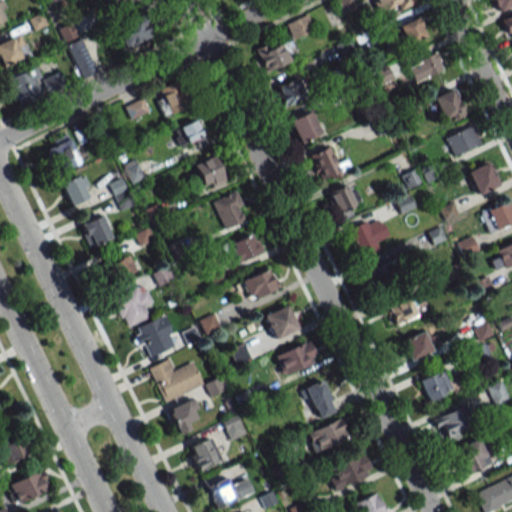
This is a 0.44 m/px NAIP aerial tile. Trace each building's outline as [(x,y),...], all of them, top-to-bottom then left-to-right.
[(0,0),(0,21),(8,18),(0,0)] [(337,0),(344,13),(354,8),(350,0),(337,0)] [(375,0),(383,15),(408,2),(407,0),(375,0)] [(511,0),(490,0),(496,11),(511,3),(511,0)] [(511,13),(500,20),(508,37),(511,34),(511,13)] [(114,28),(126,48),(151,33),(139,14),(114,28)] [(313,29),(306,14),(285,24),(291,39),(313,29)] [(424,35),(415,16),(397,25),(405,43),(424,35)] [(58,28),(63,40),(71,37),(70,33),(72,32),(69,24),(58,28)] [(0,41),(0,63),(26,55),(20,35),(0,41)] [(63,46),(79,78),(95,71),(79,38),(63,46)] [(263,72),(289,60),(286,52),(295,49),(292,43),(286,46),(282,38),(254,50),(263,72)] [(404,66),(412,82),(441,68),(433,52),(404,66)] [(33,79),(39,77),(34,66),(6,77),(17,105),(40,95),(33,79)] [(62,86),(56,72),(41,79),(47,93),(62,86)] [(282,107),(301,98),(292,78),(273,87),(282,107)] [(162,116),(183,105),(171,82),(157,89),(160,97),(154,100),(162,116)] [(443,122),(462,113),(450,88),(431,98),(443,122)] [(123,106),(128,119),(146,110),(141,98),(123,106)] [(319,133),(308,110),(287,120),(298,143),(319,133)] [(202,138),(195,120),(171,129),(178,147),(202,138)] [(478,142),(470,125),(443,137),(451,154),(478,142)] [(45,149),(55,172),(78,162),(67,138),(45,149)] [(344,160),(335,164),(327,146),(307,155),(319,181),(348,168),(344,160)] [(192,163),(201,189),(223,182),(214,155),(192,163)] [(129,183),(142,177),(133,158),(121,164),(129,183)] [(476,194),(496,184),(485,162),(465,172),(476,194)] [(406,188),(418,182),(412,169),(400,175),(406,188)] [(59,183),(69,205),(91,194),(80,173),(59,183)] [(354,207),(345,184),(327,191),(335,213),(354,207)] [(246,217),(233,191),(210,202),(223,229),(246,217)] [(511,220),(511,215),(504,200),(478,213),(487,232),(511,220)] [(109,238),(100,215),(78,224),(87,247),(109,238)] [(378,249),(374,241),(385,236),(375,215),(346,228),(359,258),(378,249)] [(234,263),(261,250),(251,231),(225,244),(234,263)] [(457,242),(463,254),(474,249),(469,237),(457,242)] [(511,261),(511,241),(486,254),(494,270),(511,261)] [(108,264),(116,280),(135,271),(127,255),(108,264)] [(273,287),(264,268),(238,281),(247,300),(273,287)] [(110,299),(125,328),(146,316),(141,307),(150,302),(140,284),(110,299)] [(414,314),(406,296),(384,307),(392,324),(414,314)] [(261,316),(273,339),(296,327),(284,304),(261,316)] [(144,358),(174,343),(160,315),(130,329),(144,358)] [(399,341),(408,360),(433,349),(423,329),(399,341)] [(272,356),(281,375),(315,359),(306,340),(272,356)] [(227,349),(233,363),(246,358),(240,344),(227,349)] [(147,367),(160,400),(200,384),(191,362),(171,370),(166,359),(147,367)] [(418,381),(427,401),(451,389),(440,369),(418,381)] [(315,418),(333,409),(318,380),(300,389),(315,418)] [(507,398),(498,380),(484,387),(494,406),(507,398)] [(176,433),(191,426),(187,417),(196,413),(188,397),(164,410),(176,433)] [(431,419),(443,443),(471,429),(459,405),(431,419)] [(242,433),(234,415),(219,422),(228,440),(242,433)] [(346,436),(337,418),(304,433),(313,452),(346,436)] [(0,460),(3,468),(28,459),(18,435),(0,441),(0,460)] [(218,460),(207,437),(184,448),(194,470),(218,460)] [(490,462),(476,437),(453,450),(467,475),(490,462)] [(324,469),(332,489),(369,473),(361,453),(324,469)] [(6,483),(13,501),(48,488),(40,469),(6,483)] [(511,474),(472,491),(480,511),(489,511),(511,502),(511,474)] [(244,478),(231,484),(227,476),(203,485),(212,508),(250,493),(244,478)] [(350,504),(354,511),(382,511),(373,492),(350,504)]
